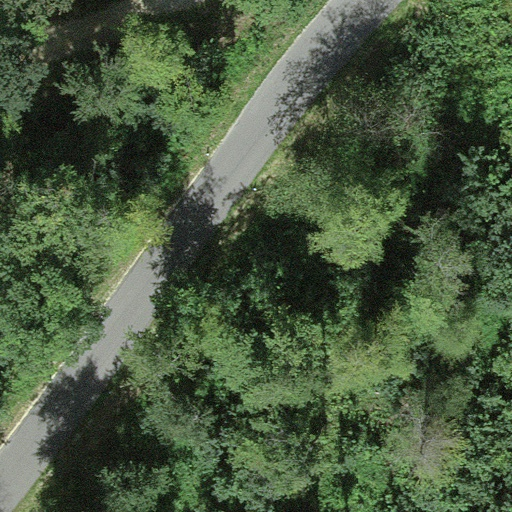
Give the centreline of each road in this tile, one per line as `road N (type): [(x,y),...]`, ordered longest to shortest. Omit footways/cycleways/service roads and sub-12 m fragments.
road 1 (unclassified): [(0,480),(280,101),(378,0)]
road 2 (track): [(159,0),(0,69)]
